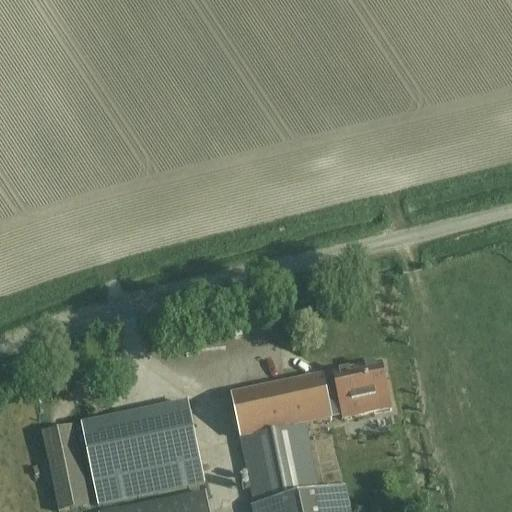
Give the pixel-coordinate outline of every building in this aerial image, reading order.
[(335,384),(324,386),(330,417),(341,415),(343,422),(391,412),(381,366),(356,372),(333,376),(335,384)] [(322,379),(232,397),(232,398),(241,441),(304,428),(331,422),(330,417),(324,386),(322,379)] [(204,485),(200,465),(188,406),(81,429),(97,507),(204,485)] [(304,428),(241,441),(253,509),(319,496),(304,428)] [(42,437),(58,511),(68,511),(89,508),(73,430),(42,437)] [(319,496),(253,509),(253,511),(349,511),(347,496),(345,490),(319,496)] [(209,511),(206,497),(133,511),(209,511)]
